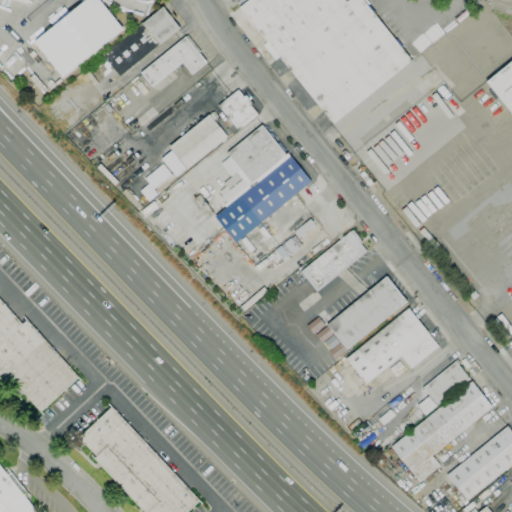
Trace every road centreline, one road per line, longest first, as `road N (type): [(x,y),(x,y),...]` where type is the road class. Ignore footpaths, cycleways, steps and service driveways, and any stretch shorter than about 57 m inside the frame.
road 1 (residential): [(511,398),(201,0)]
road 2 (motorway): [(0,203),(302,511)]
road 3 (motorway): [(380,511),(179,319)]
road 4 (motorway): [(179,319),(1,133)]
road 5 (residential): [(105,511),(0,421)]
